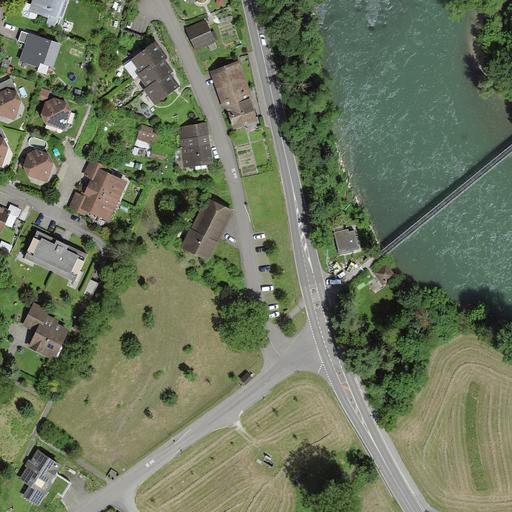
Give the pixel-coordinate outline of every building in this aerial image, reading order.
[(63,0),(32,0),(29,10),(56,20),(63,0)] [(64,0),(55,25),(61,27),(70,0),(64,0)] [(215,43),(203,20),(186,29),(197,51),(215,43)] [(141,37),(120,29),(115,44),(136,52),(141,37)] [(60,43),(21,31),(18,41),(25,44),(20,61),(36,67),(37,62),(52,67),(60,43)] [(130,61),(139,75),(161,61),(163,59),(154,45),(130,61)] [(136,77),(145,91),(166,77),(170,75),(161,61),(139,75),(136,77)] [(223,109),(224,108),(232,130),(254,123),(246,101),(250,99),(237,63),(210,73),(223,109)] [(145,91),(143,93),(151,105),(175,90),(166,77),(145,91)] [(11,80),(0,84),(0,93),(1,95),(7,91),(18,94),(11,80)] [(43,89),(39,98),(46,101),(50,92),(43,89)] [(1,95),(0,94),(0,116),(16,122),(21,103),(18,94),(7,91),(1,95)] [(46,124),(65,131),(72,112),(67,102),(55,98),(45,102),(41,115),(46,124)] [(209,164),(204,125),(179,128),(183,167),(209,164)] [(156,131),(140,126),(136,138),(152,144),(156,131)] [(0,167),(3,168),(8,150),(4,140),(0,139),(0,167)] [(163,152),(152,150),(150,160),(161,162),(163,152)] [(37,151),(29,154),(24,169),(28,178),(47,184),(54,165),(49,156),(37,151)] [(88,179),(84,187),(118,203),(127,183),(113,176),(115,171),(91,160),(83,177),(88,179)] [(108,223),(118,203),(84,187),(80,195),(76,194),(69,209),(84,216),(86,212),(108,223)] [(180,249),(205,262),(230,214),(205,201),(180,249)] [(2,211),(0,210),(0,233),(1,234),(9,216),(1,213),(2,211)] [(84,254),(33,229),(20,257),(70,281),(84,254)] [(337,233),(341,252),(361,248),(357,229),(337,233)] [(374,271),(382,284),(395,276),(387,263),(374,271)] [(52,358),(65,331),(55,326),(57,322),(44,316),(46,312),(33,306),(23,326),(28,328),(35,332),(28,347),(52,358)] [(250,376),(247,372),(240,378),(243,382),(250,376)] [(34,506),(58,469),(35,454),(18,480),(27,486),(20,497),(34,506)]
